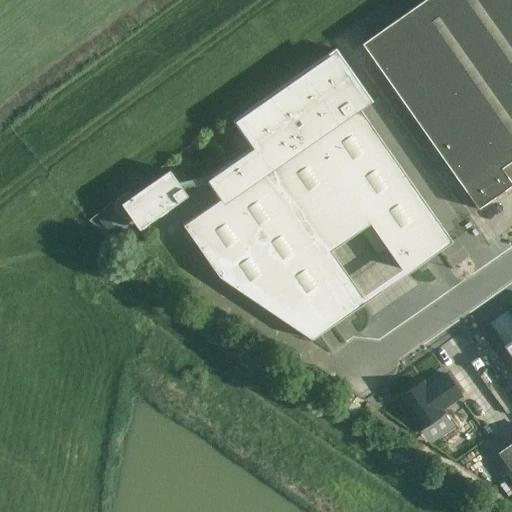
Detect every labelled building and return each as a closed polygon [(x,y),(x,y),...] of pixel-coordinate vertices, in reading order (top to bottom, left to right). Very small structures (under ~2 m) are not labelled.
[(511,0),(425,0),(362,45),(478,210),(511,186),(511,183),(501,169),(511,161),(511,0)] [(205,181),(219,201),(183,226),(219,278),(312,341),(362,306),(315,238),(363,204),(410,273),(453,243),(358,106),(368,99),(371,103),(373,102),(336,49),(232,121),(251,149),(205,181)] [(188,197),(170,171),(121,205),(139,231),(188,197)] [(397,400),(419,431),(444,414),(441,410),(461,396),(446,374),(426,388),(422,382),(397,400)] [(511,443),(499,453),(511,471),(511,443)]
